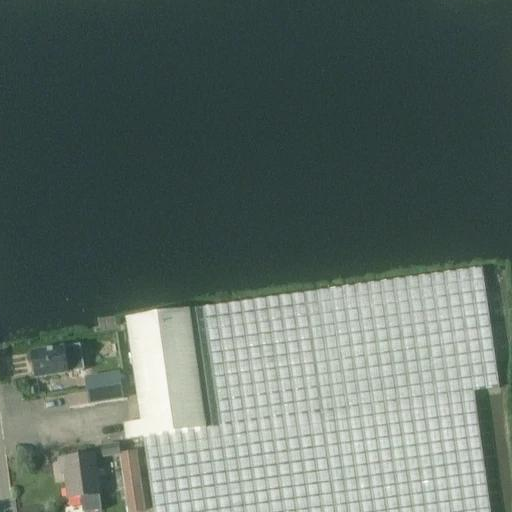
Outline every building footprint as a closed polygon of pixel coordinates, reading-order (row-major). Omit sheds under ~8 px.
[(204,308),(221,429),(144,439),(153,511),(490,511),(474,392),(499,388),(482,269),(204,308)] [(126,319),(127,326),(141,420),(124,423),(126,441),(221,428),(204,308),(126,319)] [(33,365),(30,365),(32,377),(35,376),(36,379),(69,374),(85,371),(81,346),(65,348),(32,354),(33,365)] [(119,373),(86,378),(88,390),(90,404),(124,398),(119,373)] [(104,458),(120,456),(122,456),(122,453),(120,443),(102,446),(104,458)] [(122,456),(120,456),(127,511),(145,511),(137,451),(122,453),(122,456)] [(85,511),(92,511),(101,511),(99,495),(100,495),(94,454),(59,459),(61,474),(64,473),(68,499),(83,497),(85,511)]
